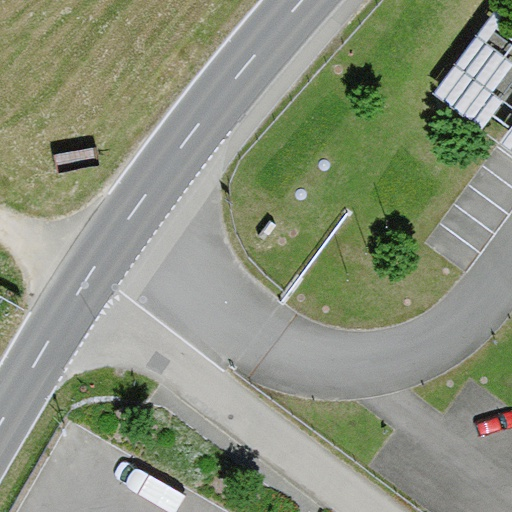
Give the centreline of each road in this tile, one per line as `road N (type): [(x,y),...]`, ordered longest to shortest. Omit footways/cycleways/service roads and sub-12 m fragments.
road 1 (secondary): [(300,0),(179,147),(75,294)]
road 2 (unclassified): [(75,294),(370,511)]
road 3 (secondary): [(75,294),(0,423)]
